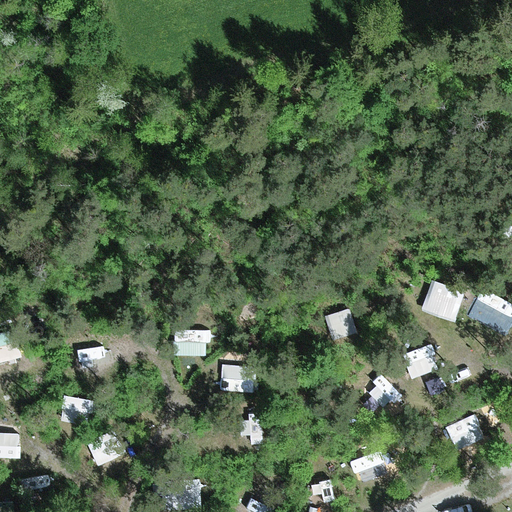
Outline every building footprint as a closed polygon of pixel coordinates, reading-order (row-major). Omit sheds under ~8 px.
[(424,304),(458,314),(467,281),(433,271),(424,304)] [(353,301),(328,306),(334,331),(358,325),(353,301)] [(0,353),(20,350),(16,322),(0,323),(0,353)] [(210,346),(208,322),(178,325),(180,349),(210,346)] [(78,337),(84,362),(115,354),(109,329),(78,337)] [(419,367),(441,361),(434,337),(412,343),(419,367)] [(224,356),(223,382),(256,383),(257,357),(224,356)] [(374,406),(397,406),(397,372),(374,371),(374,406)] [(65,390),(65,412),(91,413),(92,390),(65,390)] [(245,435),(265,433),(262,405),(243,406),(245,435)] [(359,447),(369,471),(392,462),(383,438),(359,447)] [(308,477),(315,501),(338,495),(332,471),(308,477)] [(277,479),(242,485),(246,511),(270,511),(282,510),(277,479)]
